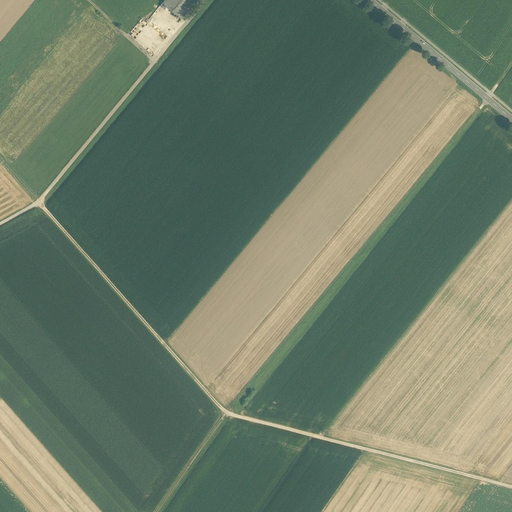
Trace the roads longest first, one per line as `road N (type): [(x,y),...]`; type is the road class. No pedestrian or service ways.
road 1 (track): [(87,0),(362,256),(511,331)]
road 2 (track): [(511,68),(229,417)]
road 3 (track): [(229,417),(511,489)]
road 4 (track): [(38,202),(229,417)]
road 5 (track): [(205,0),(38,202)]
road 6 (tertiary): [(511,120),(368,0)]
